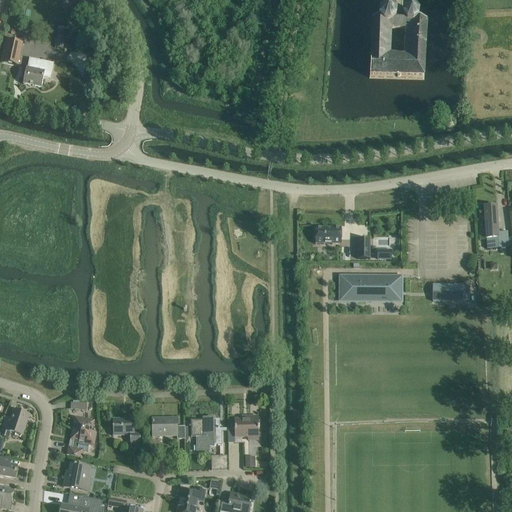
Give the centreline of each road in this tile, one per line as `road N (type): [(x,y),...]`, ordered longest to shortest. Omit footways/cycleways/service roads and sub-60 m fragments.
road 1 (unclassified): [(274,156),(355,157),(511,136)]
road 2 (unclassified): [(348,190),(272,187),(143,160),(123,148)]
road 3 (residential): [(348,190),(511,165)]
road 4 (residential): [(34,511),(47,405),(0,384)]
road 5 (unclassified): [(274,156),(299,0)]
road 6 (unclassified): [(130,130),(274,156)]
road 7 (tertiary): [(130,130),(139,70),(112,0)]
road 8 (tertiary): [(123,148),(107,155),(0,137)]
